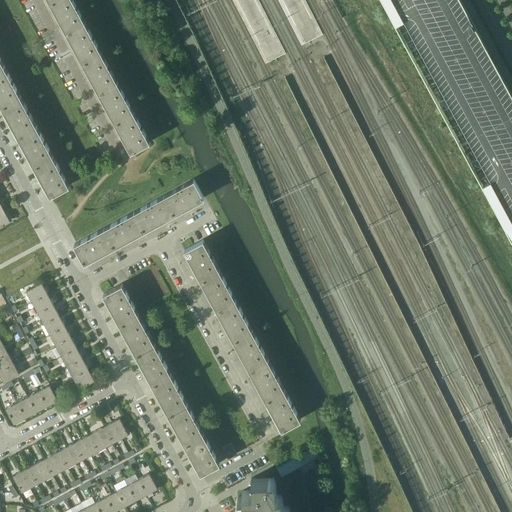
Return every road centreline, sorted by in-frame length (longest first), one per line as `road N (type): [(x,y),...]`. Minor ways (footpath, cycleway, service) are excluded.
road 1 (residential): [(267,438),(161,242)]
road 2 (residential): [(118,151),(36,0)]
road 3 (residential): [(79,286),(0,141)]
road 4 (residential): [(186,511),(194,499),(129,379)]
road 5 (residential): [(129,379),(8,445)]
